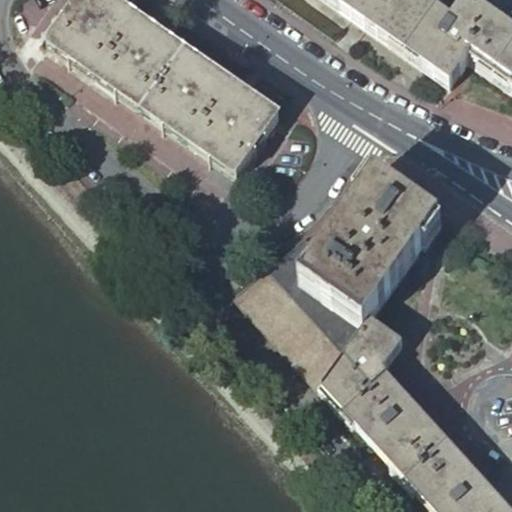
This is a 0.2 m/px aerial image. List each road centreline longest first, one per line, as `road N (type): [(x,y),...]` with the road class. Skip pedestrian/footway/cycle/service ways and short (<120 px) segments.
road 1 (unclassified): [(0,48),(18,81),(158,216),(207,238),(260,229),(293,211),(366,106)]
road 2 (unclassified): [(219,0),(366,106)]
road 3 (unclassified): [(380,117),(511,210)]
road 4 (unclassified): [(511,171),(380,117)]
